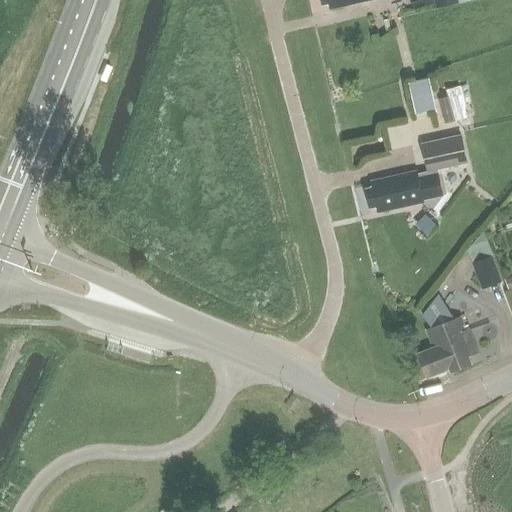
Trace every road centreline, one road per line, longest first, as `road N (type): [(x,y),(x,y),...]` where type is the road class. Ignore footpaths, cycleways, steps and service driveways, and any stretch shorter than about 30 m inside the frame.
road 1 (unclassified): [(299,377),(329,318),(336,277),(266,0)]
road 2 (unclassified): [(22,511),(69,462),(167,452),(193,439),(245,350)]
road 3 (secondary): [(245,350),(0,257)]
road 4 (primary): [(0,225),(78,0)]
road 5 (secondary): [(420,420),(394,423),(355,410),(299,377)]
